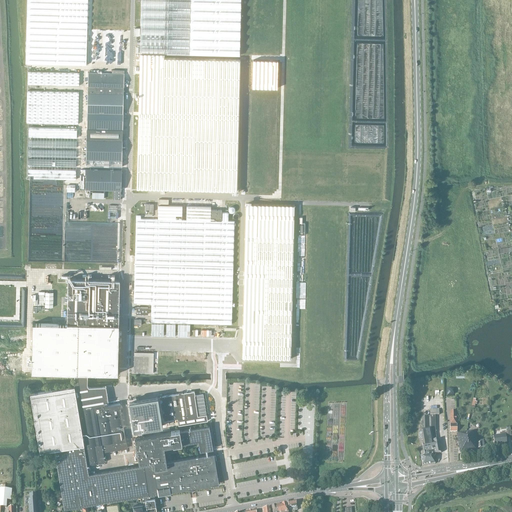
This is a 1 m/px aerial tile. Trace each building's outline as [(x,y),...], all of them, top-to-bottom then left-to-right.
[(27,0),(27,25),(26,63),(56,64),(86,65),(87,0),(27,0)] [(141,0),(140,53),(163,53),(240,56),(240,0),(141,0)] [(163,53),(140,53),(137,188),(236,190),(240,59),(163,57),(163,53)] [(253,60),(252,88),(277,88),(277,61),(253,60)] [(28,84),(79,85),(79,72),(28,71),(28,84)] [(87,129),(86,139),(86,166),(122,167),(122,140),(123,130),(124,73),(88,73),(87,129)] [(78,124),(79,105),(79,92),(28,90),(27,103),(27,123),(78,124)] [(29,127),(28,136),(77,137),(77,128),(56,128),(29,127)] [(28,169),(28,175),(34,175),(34,178),(56,179),(76,179),(76,170),(28,169)] [(86,169),(85,189),(113,190),(113,199),(121,199),(121,190),(122,170),(86,169)] [(90,204),(89,211),(108,212),(107,218),(117,219),(118,205),(90,204)] [(291,333),(292,275),(293,239),(294,205),(246,204),(245,245),(244,298),(242,357),(291,359),(291,333)] [(158,205),(158,219),(182,220),(182,206),(158,205)] [(187,206),(186,220),(210,220),(211,210),(211,206),(187,206)] [(136,215),(135,263),(134,302),(151,302),(151,315),(151,322),(231,324),(232,306),(234,306),(234,303),(232,303),(234,221),(228,221),(228,212),(222,212),(222,221),(221,221),(222,210),(211,210),(210,220),(186,220),(182,220),(158,219),(141,219),(141,215),(136,215)] [(48,224),(48,254),(76,255),(77,224),(48,224)] [(0,277),(0,371),(31,372),(33,323),(67,324),(68,279),(0,277)] [(33,323),(31,372),(74,373),(87,373),(118,374),(120,280),(68,279),(67,324),(33,323)] [(167,349),(167,368),(202,368),(202,349),(167,349)] [(87,386),(87,373),(74,373),(74,386),(30,393),(40,452),(54,450),(64,509),(104,502),(110,501),(141,496),(142,500),(132,502),(133,511),(132,511),(129,511),(156,511),(155,498),(154,494),(158,493),(159,495),(171,493),(171,491),(189,488),(189,490),(190,490),(195,489),(196,489),(195,487),(219,483),(215,460),(216,459),(215,456),(214,455),(214,454),(208,455),(207,450),(213,449),(209,426),(180,430),(171,431),(171,432),(144,436),(143,436),(143,433),(142,433),(141,424),(141,425),(138,425),(140,434),(139,434),(139,437),(135,438),(139,463),(154,460),(154,464),(140,466),(89,474),(87,463),(93,463),(97,463),(104,462),(103,452),(127,448),(126,442),(125,442),(125,441),(126,441),(120,403),(109,405),(106,387),(89,387),(87,386)] [(157,397),(129,402),(133,426),(138,425),(141,425),(141,424),(161,421),(177,419),(178,425),(207,421),(206,414),(203,394),(195,395),(194,391),(184,393),(157,397)] [(436,433),(435,416),(423,417),(424,430),(420,430),(424,456),(421,456),(422,466),(435,464),(434,456),(435,456),(436,454),(441,453),(439,440),(437,440),(436,433)] [(500,433),(501,435),(493,436),(495,447),(507,445),(506,437),(511,436),(510,429),(506,429),(507,433),(500,433)] [(474,431),(457,433),(460,453),(477,450),(474,431)] [(0,488),(0,511),(1,507),(6,507),(7,500),(11,501),(12,490),(0,488)] [(37,511),(36,494),(29,494),(29,499),(28,499),(29,511),(37,511)] [(297,510),(297,506),(296,501),(287,502),(288,507),(291,507),(291,508),(294,508),(294,511),(297,510)]
